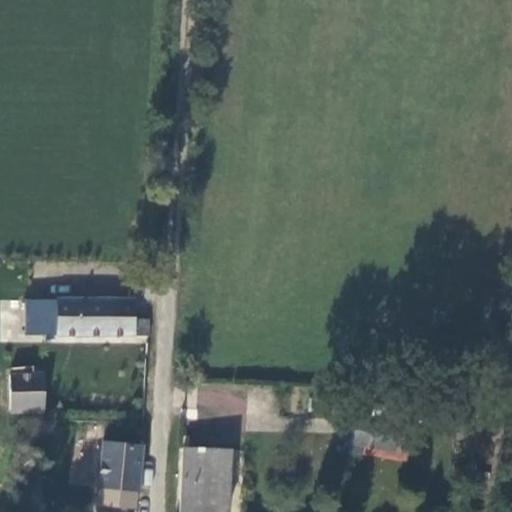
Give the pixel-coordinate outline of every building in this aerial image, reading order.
[(145,340),(145,324),(133,323),(133,304),(24,303),(24,338),(145,340)] [(30,374),(7,373),(8,416),(40,415),(40,378),(30,378),(30,374)] [(357,452),(406,459),(409,440),(359,433),(357,452)] [(101,491),(136,494),(139,449),(102,446),(99,491),(101,491)] [(182,454),(177,511),(225,511),(229,458),(182,454)] [(100,509),(134,511),(136,494),(101,491),(100,509)]
